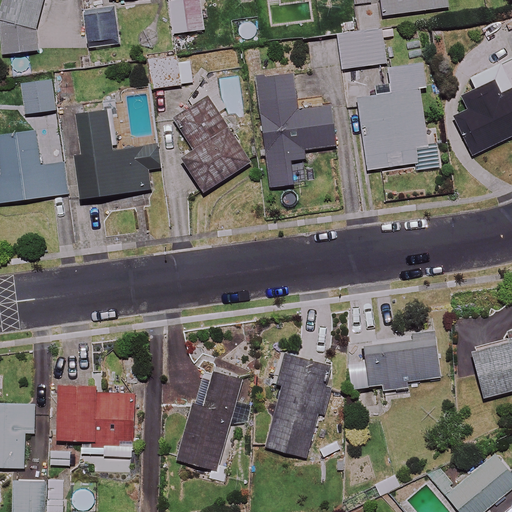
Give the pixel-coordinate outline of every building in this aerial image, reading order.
[(38,51),(36,29),(43,0),(6,0),(1,20),(5,55),(38,51)] [(204,32),(200,0),(198,0),(169,3),(172,35),(204,32)] [(445,0),(381,0),(384,18),(447,11),(445,0)] [(117,42),(113,10),(85,14),(88,45),(117,42)] [(342,24),(344,36),(337,37),(341,70),(386,64),(381,32),(356,35),(354,23),(342,24)] [(179,65),(178,57),(148,61),(152,90),(194,84),(190,63),(179,65)] [(472,73),(474,78),(469,80),(473,90),(463,96),(462,116),(455,120),(472,156),(511,137),(511,58),(484,73),(481,68),(472,73)] [(437,147),(435,130),(424,131),(419,90),(426,89),(423,65),(388,69),(391,93),(358,98),(367,171),(417,164),(417,150),(437,147)] [(297,112),(292,74),(255,79),(269,189),(294,185),(291,161),(306,159),(305,151),(335,147),(330,107),(297,112)] [(56,110),(52,80),(21,85),(26,115),(56,110)] [(75,111),(76,116),(81,156),(74,157),(80,201),(150,191),(147,171),(160,169),(156,146),(113,152),(112,145),(118,144),(114,119),(117,119),(114,98),(101,100),(102,108),(75,111)] [(172,120),(181,135),(170,142),(181,161),(201,194),(248,166),(208,99),(172,120)] [(40,168),(35,132),(0,136),(0,162),(2,176),(0,176),(0,203),(68,195),(64,165),(40,168)] [(511,330),(510,331),(511,337),(511,340),(470,352),(483,400),(511,391),(511,330)] [(439,377),(433,331),(414,333),(415,340),(363,346),(365,362),(347,365),(350,389),(382,385),(383,390),(407,387),(406,382),(439,377)] [(326,367),(283,356),(276,385),(283,387),(268,449),(307,459),(318,414),(322,415),(329,387),(322,385),(326,367)] [(178,461),(210,469),(207,477),(225,482),(241,425),(247,425),(258,385),(215,373),(203,370),(194,403),(178,461)] [(95,389),(57,387),(55,440),(95,442),(95,446),(131,448),(134,395),(95,393),(95,389)] [(34,433),(35,404),(0,403),(0,467),(24,468),(25,433),(34,433)] [(484,511),(511,489),(511,472),(496,453),(456,487),(443,471),(433,479),(459,511),(484,511)] [(400,488),(395,476),(375,485),(379,496),(381,495),(381,496),(400,488)] [(44,511),(45,481),(11,480),(10,511),(44,511)] [(64,511),(66,480),(49,480),(48,511),(64,511)] [(511,511),(511,495),(491,511),(511,511)]
